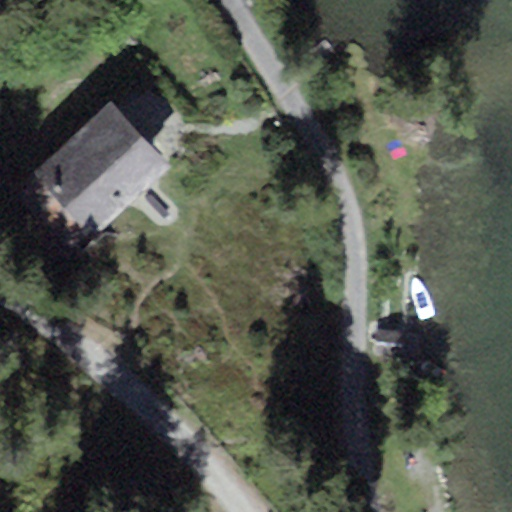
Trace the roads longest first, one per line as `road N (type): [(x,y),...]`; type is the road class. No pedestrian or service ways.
road 1 (unclassified): [(229,0),(310,123),(344,194),(372,511)]
road 2 (track): [(0,288),(24,301),(213,476),(240,511)]
